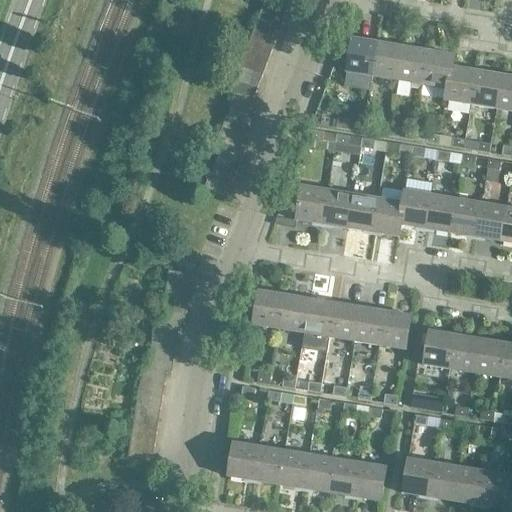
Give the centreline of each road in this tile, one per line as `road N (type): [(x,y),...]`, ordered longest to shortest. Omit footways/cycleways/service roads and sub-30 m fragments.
road 1 (residential): [(181,505),(240,247)]
road 2 (residential): [(240,247),(325,9)]
road 3 (residential): [(434,281),(240,247)]
road 4 (residential): [(506,34),(325,9)]
